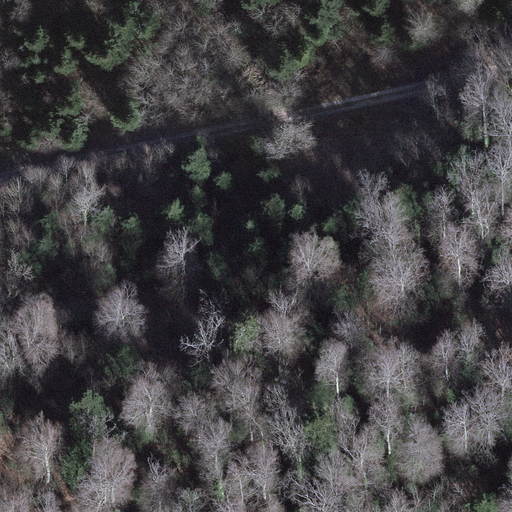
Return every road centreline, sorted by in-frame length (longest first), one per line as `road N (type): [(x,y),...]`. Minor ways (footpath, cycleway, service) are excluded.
road 1 (track): [(0,174),(511,72)]
road 2 (track): [(0,297),(511,354)]
